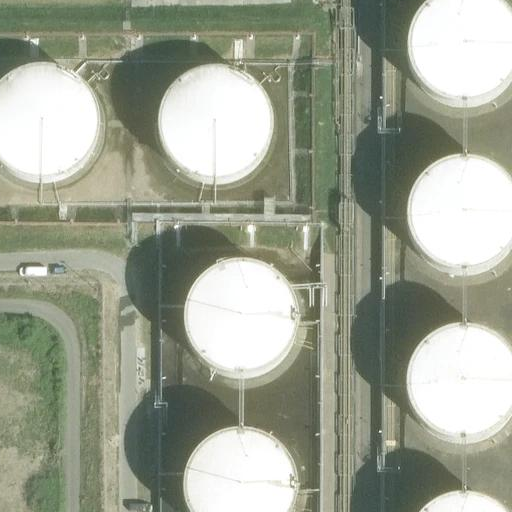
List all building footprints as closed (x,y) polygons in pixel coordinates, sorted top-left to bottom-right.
[(439,8),(430,14),(417,29),(410,47),(410,71),(418,90),(431,104),(449,113),(464,115),(483,112),(501,103),(511,89),(511,26),(511,24),(496,10),(478,3),(458,2),(439,8)] [(117,126),(117,125),(116,112),(113,103),(111,97),(105,85),(96,74),(85,65),(74,58),(60,53),(45,51),(31,52),(17,56),(10,59),(1,65),(0,65),(0,183),(3,186),(10,190),(17,193),(31,197),(43,198),(56,197),(70,193),(77,190),(83,186),(89,182),(95,177),(104,166),(111,153),(115,140),(117,126)] [(290,128),(290,126),(289,113),(286,101),(279,88),(271,78),(261,69),(249,62),(244,60),(234,57),(222,55),(208,56),(195,60),(182,66),(171,74),(162,85),(155,96),(153,102),(150,112),(149,125),(150,140),(153,152),(159,164),(164,170),(168,176),(180,185),(187,190),(194,193),(208,196),(219,197),(231,196),(245,193),(252,190),(259,185),(270,176),(278,167),(285,154),(289,140),(290,128)] [(473,166),(457,167),(438,173),(423,186),(413,203),(409,220),(412,240),(421,257),(431,268),(449,277),(469,280),(486,277),(503,267),(511,255),(511,190),(508,183),(492,172),(473,166)] [(217,277),(202,289),(192,307),(188,327),(192,347),(205,368),(222,380),(242,385),(262,384),(276,378),(292,365),(303,344),(306,323),(301,304),(290,287),(275,276),(256,269),(236,270),(217,277)] [(416,371),(412,388),(413,408),(421,426),(435,440),(453,449),(463,451),(483,450),(501,442),(511,431),(511,356),(509,352),(492,341),(473,337),(462,337),(443,343),(427,355),(416,371)] [(189,471),(184,491),(186,511),(296,511),(298,509),(299,489),(294,470),(287,460),(272,447),(254,439),(233,439),(218,443),(201,455),(189,471)] [(469,502),(445,505),(432,511),(495,511),(488,507),(469,502)]
